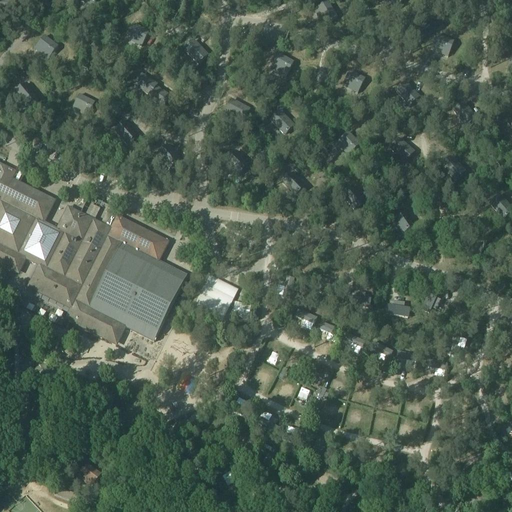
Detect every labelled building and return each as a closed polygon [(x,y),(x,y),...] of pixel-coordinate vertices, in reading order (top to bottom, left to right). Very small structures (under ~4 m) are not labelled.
[(14,0),(0,0),(0,12),(14,14),(16,0),(14,0)] [(74,0),(92,9),(96,0),(74,0)] [(404,0),(382,0),(381,2),(384,4),(395,12),(404,0)] [(328,3),(313,11),(316,17),(322,28),(338,18),(328,3)] [(129,42),(141,48),(149,33),(133,25),(125,40),(129,42)] [(437,36),(430,52),(436,55),(447,59),(454,43),(437,36)] [(44,37),(34,50),(39,55),(47,61),(58,48),(44,37)] [(182,51),(198,67),(209,56),(193,41),(182,51)] [(278,55),(270,70),(275,73),(286,78),(294,63),(278,55)] [(347,90),(357,95),(365,79),(349,72),(341,87),(347,90)] [(133,87),(147,96),(156,88),(158,86),(153,82),(141,75),(133,87)] [(405,82),(394,92),(408,109),(420,98),(411,89),(405,82)] [(27,83),(14,93),(26,109),(37,100),(29,90),(31,88),(27,83)] [(161,91),(156,88),(147,96),(146,98),(162,110),(171,97),(161,91)] [(79,96),(71,111),(76,113),(87,119),(95,104),(79,96)] [(224,113),(243,124),(250,110),(239,105),(231,100),(224,113)] [(464,103),(451,111),(465,129),(477,120),(464,103)] [(269,122),(284,137),(295,126),(280,112),(269,122)] [(126,122),(114,132),(126,147),(138,138),(132,131),(129,128),(131,126),(126,122)] [(340,149),(347,158),(360,145),(348,133),(335,145),(340,149)] [(405,145),(398,139),(388,149),(404,164),(414,153),(405,145)] [(170,146),(157,156),(169,171),(181,162),(174,154),(172,152),(174,151),(170,146)] [(225,163),(239,177),(249,166),(241,158),(239,157),(241,155),(236,152),(225,163)] [(451,157),(440,167),(455,183),(466,173),(457,163),(451,157)] [(179,274),(159,264),(163,256),(169,244),(161,240),(117,218),(111,231),(75,213),(64,217),(57,231),(43,224),(50,210),(47,198),(12,181),(15,174),(0,166),(0,265),(11,271),(22,267),(25,260),(39,267),(31,281),(35,292),(70,310),(65,321),(117,347),(126,329),(154,343),(187,278),(179,274)] [(293,174),(281,184),(294,199),(305,189),(298,181),(296,179),(298,177),(293,174)] [(353,187),(340,196),(353,211),(364,203),(358,195),(356,192),(357,191),(353,187)] [(511,209),(505,202),(500,196),(488,205),(503,221),(511,212),(511,209)] [(97,215),(101,206),(87,199),(83,208),(97,215)] [(104,221),(111,214),(104,208),(97,215),(104,221)] [(406,211),(392,219),(402,235),(414,227),(409,219),(408,217),(409,216),(406,211)] [(315,281),(326,284),(328,277),(316,274),(315,281)] [(421,297),(432,305),(439,295),(428,287),(421,297)] [(363,297),(364,290),(353,288),(352,295),(363,297)] [(235,303),(232,317),(248,320),(251,307),(235,303)] [(457,320),(459,311),(454,309),(451,319),(457,320)] [(294,311),(292,317),(303,321),(305,315),(294,311)] [(318,333),(328,337),(330,331),(321,327),(318,333)] [(345,329),(343,334),(354,338),(355,333),(345,329)] [(346,336),(343,343),(355,347),(357,340),(346,336)] [(274,344),(269,353),(276,357),(281,349),(274,344)] [(381,361),(384,354),(373,350),(371,356),(381,361)] [(281,361),(290,366),(295,356),(286,352),(281,361)] [(398,361),(410,365),(412,359),(400,355),(398,361)] [(484,361),(489,370),(497,366),(493,357),(484,361)] [(424,371),(435,374),(437,368),(426,365),(424,371)] [(169,380),(185,388),(192,374),(176,366),(169,380)] [(262,366),(256,376),(262,380),(268,370),(262,366)] [(308,377),(317,381),(320,374),(311,370),(308,377)] [(332,389),(336,379),(326,375),(322,385),(332,389)] [(281,378),(276,388),(286,392),(290,382),(281,378)] [(451,387),(445,393),(454,402),(460,396),(451,387)] [(381,393),(379,400),(389,403),(391,396),(381,393)] [(244,406),(246,400),(237,396),(234,401),(244,406)] [(416,406),(417,397),(409,396),(408,405),(416,406)] [(317,399),(315,409),(322,411),(324,401),(317,399)] [(344,414),(355,416),(357,406),(345,404),(344,414)] [(258,420),(266,425),(272,415),(264,410),(258,420)] [(138,423),(137,411),(124,413),(126,425),(138,423)] [(370,420),(379,423),(382,414),(373,411),(370,420)] [(497,423),(507,426),(509,417),(500,414),(497,423)] [(215,426),(223,420),(220,416),(212,423),(215,426)] [(450,420),(451,429),(463,428),(462,419),(450,420)] [(405,433),(407,424),(397,421),(394,431),(405,433)] [(237,441),(243,432),(236,427),(230,435),(237,441)] [(305,447),(316,450),(320,437),(309,434),(305,447)] [(255,442),(252,452),(262,455),(265,445),(255,442)] [(347,452),(349,446),(337,443),(336,449),(347,452)] [(203,445),(198,449),(203,456),(208,452),(203,445)] [(472,449),(476,459),(484,455),(480,445),(472,449)] [(286,468),(287,460),(277,458),(276,466),(286,468)] [(391,458),(389,464),(399,467),(401,461),(391,458)] [(76,478),(91,490),(102,475),(86,464),(76,478)] [(500,479),(508,474),(503,467),(495,472),(500,479)] [(223,482),(229,475),(223,470),(217,477),(223,482)] [(325,480),(333,481),(335,472),(326,470),(325,480)]
